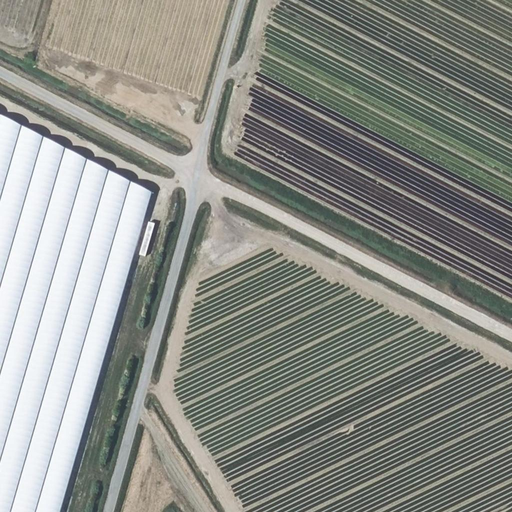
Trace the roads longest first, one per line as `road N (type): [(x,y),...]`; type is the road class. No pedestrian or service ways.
road 1 (track): [(196,172),(511,334)]
road 2 (unclassified): [(196,172),(107,511)]
road 3 (unclassified): [(0,71),(196,172)]
road 4 (unclassified): [(243,0),(196,172)]
